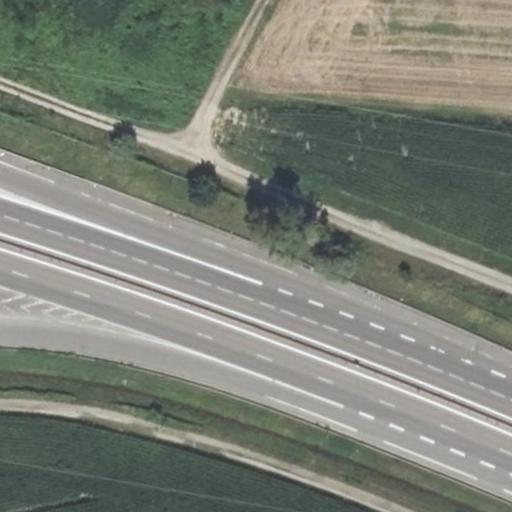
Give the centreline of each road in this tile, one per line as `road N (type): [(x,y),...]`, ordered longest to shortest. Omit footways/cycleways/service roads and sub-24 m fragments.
road 1 (trunk): [(0,268),(446,426)]
road 2 (trunk): [(0,326),(77,334),(446,426)]
road 3 (track): [(0,403),(157,422),(401,511)]
road 4 (track): [(511,287),(187,151)]
road 5 (trunk): [(307,316),(0,172)]
road 6 (trunk): [(307,316),(0,216)]
road 7 (trunk): [(511,399),(307,316)]
road 8 (track): [(187,151),(102,130),(0,86)]
road 9 (track): [(264,0),(187,151)]
